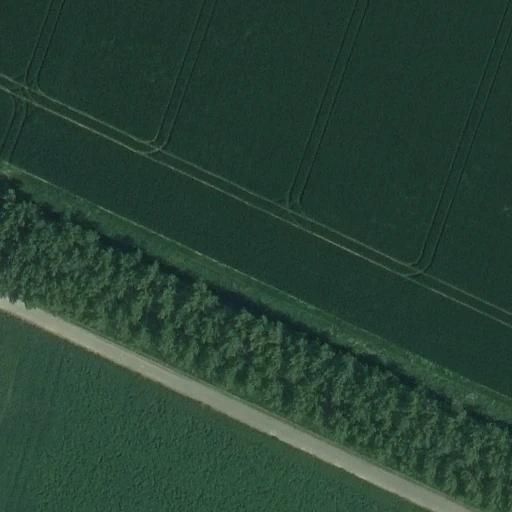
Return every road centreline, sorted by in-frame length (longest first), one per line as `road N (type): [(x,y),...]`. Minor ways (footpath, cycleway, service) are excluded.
road 1 (track): [(0,168),(511,408)]
road 2 (unclassified): [(511,467),(0,227)]
